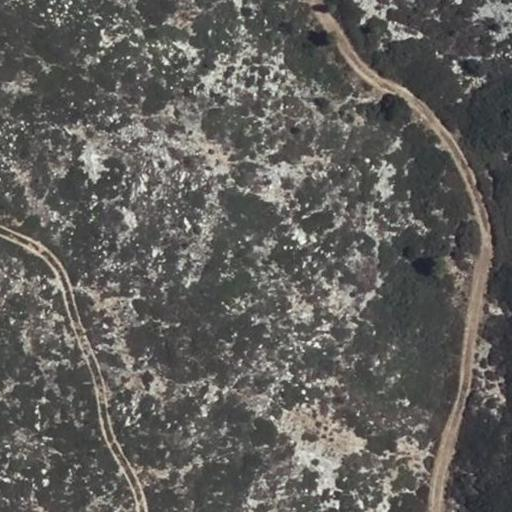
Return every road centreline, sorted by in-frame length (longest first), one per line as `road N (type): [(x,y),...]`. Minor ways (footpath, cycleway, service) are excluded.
road 1 (track): [(447,511),(498,270),(498,227),(477,167),(435,106),(371,66),(333,0)]
road 2 (track): [(149,511),(140,479),(105,423),(100,380),(63,273),(0,230)]
